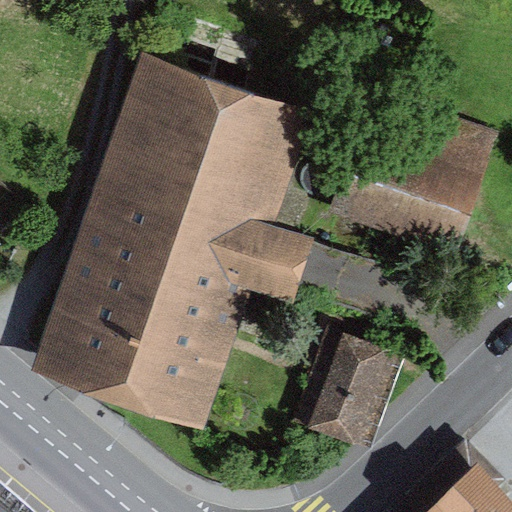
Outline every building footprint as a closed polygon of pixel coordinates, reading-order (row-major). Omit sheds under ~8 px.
[(313,113),(149,56),(39,367),(201,424),(249,290),(293,306),(316,239),(274,225),(313,113)] [(450,248),(478,176),(366,133),(338,205),(450,248)] [(361,441),(393,350),(323,325),(291,417),(361,441)] [(511,511),(511,499),(480,463),(423,511),(511,511)] [(0,511),(28,511),(0,491),(0,511)]
